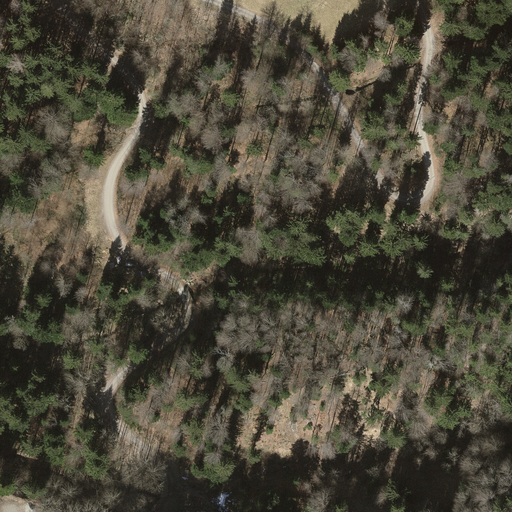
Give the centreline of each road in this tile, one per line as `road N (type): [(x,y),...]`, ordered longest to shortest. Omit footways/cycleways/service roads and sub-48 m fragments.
road 1 (track): [(158,511),(170,497),(170,472),(122,430),(109,399),(130,367),(182,327),(188,304),(174,280),(122,248),(110,221),(110,183),(142,125),(142,94),(58,0)]
road 2 (track): [(207,0),(262,19),(311,53),(378,185),(422,204),(434,192),(423,98),(439,54),(438,27),(424,0)]
